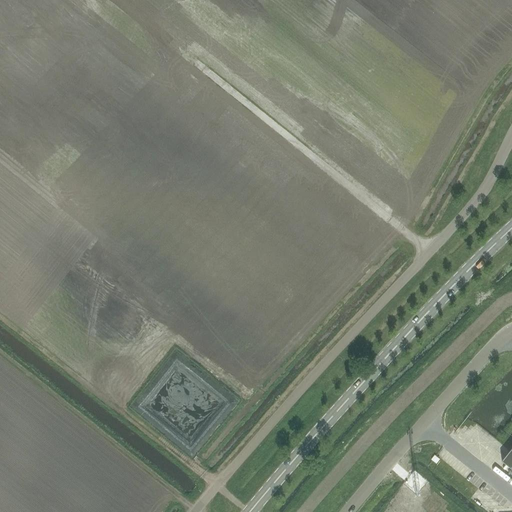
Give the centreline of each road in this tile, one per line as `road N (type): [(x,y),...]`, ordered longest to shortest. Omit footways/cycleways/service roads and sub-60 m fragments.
road 1 (unclassified): [(194,511),(480,193),(511,133)]
road 2 (primary): [(250,511),(511,229)]
road 3 (tertiary): [(348,511),(511,330)]
